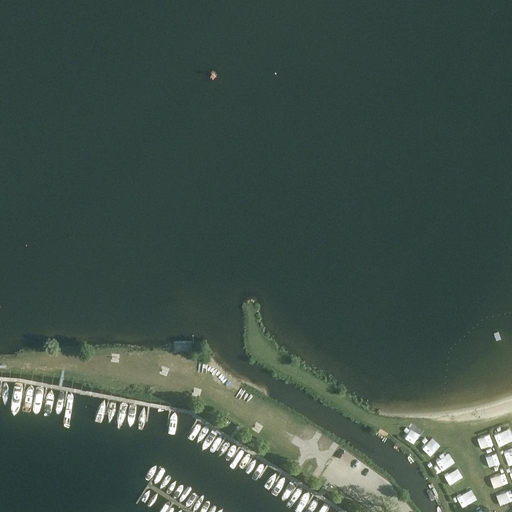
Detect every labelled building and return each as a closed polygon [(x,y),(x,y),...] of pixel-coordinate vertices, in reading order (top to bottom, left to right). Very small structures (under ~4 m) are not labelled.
[(221,396),(227,399),(231,391),(213,381),(208,389),(221,396)] [(229,403),(277,422),(280,413),(233,394),(229,403)] [(281,416),(276,424),(282,428),(287,420),(281,416)] [(410,442),(416,433),(404,426),(399,435),(410,442)] [(309,446),(331,457),(345,469),(347,470),(355,477),(359,479),(363,470),(359,466),(353,463),(354,460),(338,453),(339,451),(331,447),(325,443),(320,440),(318,438),(309,434),(303,441),(309,446)] [(422,436),(413,445),(423,456),(432,447),(422,436)] [(429,462),(436,471),(444,464),(438,455),(429,462)] [(450,467),(439,474),(446,485),(457,477),(450,467)] [(457,507),(471,500),(466,489),(451,496),(457,507)]
